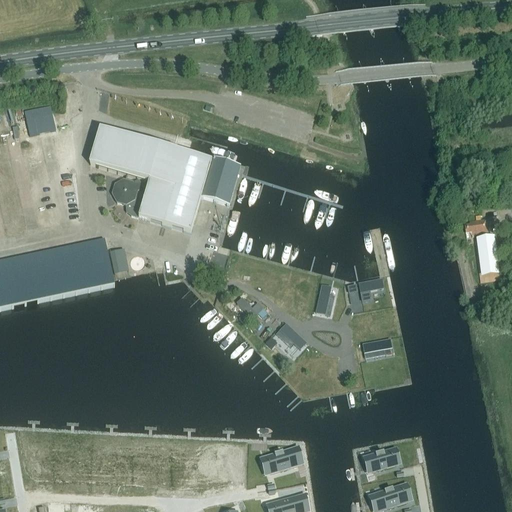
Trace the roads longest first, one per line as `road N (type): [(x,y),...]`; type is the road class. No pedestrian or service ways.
road 1 (primary): [(0,63),(511,7)]
road 2 (unclassified): [(0,80),(149,64),(328,81),(511,59)]
